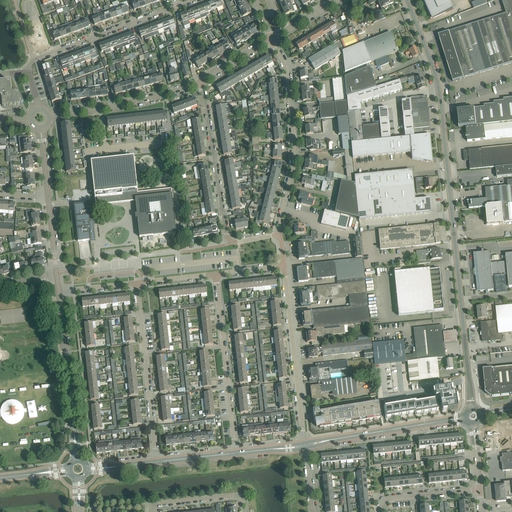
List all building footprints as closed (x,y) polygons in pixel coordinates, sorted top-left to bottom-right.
[(134,11),(140,9),(136,0),(132,0),(130,1),(134,11)] [(136,0),(140,9),(145,6),(142,0),(136,0)] [(220,0),(217,0),(214,2),(217,9),(223,7),(220,0)] [(290,0),(280,4),(282,10),(292,6),(290,0)] [(371,0),(369,1),(371,4),(377,0),(382,11),(387,9),(386,6),(392,3),(390,0),(371,0)] [(424,0),(433,18),(452,10),(447,0),(424,0)] [(511,0),(501,0),(506,14),(439,35),(453,81),(511,62),(511,0)] [(484,0),(479,0),(471,3),(473,9),(486,4),(484,0)] [(211,3),(208,4),(212,13),(214,12),(214,10),(217,9),(214,2),(213,1),(210,2),(211,3)] [(107,6),(111,19),(117,17),(113,7),(110,8),(109,4),(108,4),(108,2),(106,3),(106,4),(106,5),(107,6)] [(238,6),(240,11),(238,12),(248,8),(247,6),(249,6),(247,2),(238,6)] [(123,15),(128,13),(126,6),(123,7),(121,3),(119,4),(123,15)] [(113,6),(113,7),(117,17),(123,15),(119,4),(113,6)] [(208,12),(211,11),(212,13),(208,4),(202,6),(207,17),(206,16),(209,15),(208,13),(208,14),(208,12)] [(105,10),(102,11),(106,21),(111,19),(107,6),(104,7),(105,10)] [(207,17),(202,6),(197,8),(201,19),(207,17)] [(284,16),(285,15),(285,16),(295,11),(293,6),(292,6),(282,10),(283,12),(282,12),(284,16)] [(195,21),(201,19),(197,8),(191,11),(195,19),(195,21)] [(248,8),(238,12),(239,15),(241,14),(243,17),(250,14),(252,13),(250,10),(249,10),(248,8)] [(98,9),(95,10),(96,13),(97,16),(100,23),(106,21),(102,11),(99,12),(98,9)] [(189,22),(195,19),(191,11),(185,13),(189,22)] [(185,13),(179,15),(181,19),(180,20),(181,23),(182,22),(184,27),(190,24),(189,22),(185,13)] [(374,23),(379,21),(383,19),(386,18),(384,14),(377,17),(373,18),(374,23)] [(100,23),(97,16),(92,18),(94,25),(100,23)] [(251,16),(243,19),(244,21),(247,26),(252,36),(254,35),(255,36),(258,34),(258,33),(253,25),(250,27),(247,23),(253,21),(251,16)] [(79,19),(83,30),(89,27),(85,18),(79,20),(79,19)] [(172,18),(166,20),(170,30),(171,32),(174,32),(173,29),(176,27),(172,18)] [(83,30),(79,19),(73,21),(73,22),(77,32),(83,30)] [(166,20),(161,22),(164,30),(165,32),(170,30),(166,20)] [(73,22),(68,24),(72,34),(77,32),(73,22)] [(161,22),(155,24),(160,36),(160,37),(163,36),(161,31),(164,30),(161,22)] [(330,32),(330,31),(332,34),(338,30),(333,22),(326,26),(330,32)] [(72,34),(68,24),(62,26),(66,36),(72,34)] [(155,24),(150,26),(152,33),(153,36),(157,35),(157,37),(160,36),(155,24)] [(53,26),(55,32),(52,33),(55,40),(60,38),(56,25),(53,26)] [(60,38),(66,36),(62,26),(57,28),(56,25),(60,38)] [(150,26),(144,28),(147,35),(148,38),(147,38),(148,38),(153,36),(152,33),(150,26)] [(247,39),(252,36),(247,26),(241,29),(247,39)] [(320,30),(324,35),(330,32),(326,26),(324,27),(323,26),(320,28),(320,30)] [(147,35),(144,28),(138,30),(141,37),(144,36),(145,40),(148,39),(148,38),(147,38),(148,38),(147,35)] [(348,34),(347,28),(339,32),(342,37),(348,34)] [(247,39),(241,29),(236,32),(237,35),(242,42),(243,41),(244,42),(248,40),(247,39)] [(324,35),(320,30),(314,33),(318,39),(324,35)] [(136,47),(140,45),(137,36),(134,37),(133,32),(127,35),(131,45),(131,44),(135,43),(136,47)] [(398,52),(390,32),(363,43),(342,52),(345,73),(371,62),(371,63),(398,52)] [(311,43),(318,39),(314,33),(308,37),(311,43)] [(125,47),(131,45),(127,35),(121,37),(125,47)] [(240,43),(242,42),(237,35),(232,38),(231,36),(229,38),(232,44),(234,42),(236,45),(237,46),(240,44),(240,43)] [(120,49),(120,50),(123,49),(122,48),(125,47),(121,37),(116,39),(120,49)] [(308,37),(302,41),(305,46),(311,43),(308,37)] [(223,38),(218,41),(224,52),(226,51),(227,52),(230,50),(230,49),(228,46),(230,45),(231,44),(227,38),(224,39),(223,38)] [(120,49),(116,39),(110,41),(113,48),(115,47),(117,50),(120,49)] [(211,42),(220,57),(223,55),(222,53),(224,52),(218,41),(217,39),(211,42)] [(334,44),(317,54),(308,59),(315,70),(342,54),(341,50),(340,40),(334,44)] [(113,48),(110,41),(104,43),(108,53),(111,52),(110,49),(113,48)] [(295,44),(299,50),(305,46),(302,41),(295,44)] [(211,42),(215,48),(210,51),(214,58),(216,57),(216,59),(220,57),(211,42)] [(104,43),(99,45),(101,52),(104,51),(105,54),(108,53),(104,43)] [(99,56),(96,48),(94,49),(93,47),(88,49),(91,59),(99,56)] [(418,56),(415,47),(408,50),(408,48),(398,52),(399,55),(405,53),(406,55),(410,53),(412,58),(418,56)] [(305,51),(301,54),(303,58),(307,57),(310,55),(307,51),(308,51),(306,48),(304,49),(305,51)] [(91,59),(88,49),(82,51),(86,61),(90,60),(91,59)] [(82,51),(76,53),(80,63),(86,61),(82,51)] [(204,54),(209,62),(214,58),(210,51),(204,54)] [(209,62),(204,54),(203,52),(197,55),(203,65),(209,62)] [(76,53),(71,55),(74,65),(80,63),(76,53)] [(181,67),(182,73),(184,78),(189,77),(185,64),(187,63),(185,54),(182,54),(183,58),(181,59),(183,66),(181,67)] [(71,55),(65,58),(70,70),(69,67),(74,65),(71,55)] [(201,66),(203,65),(197,55),(194,56),(196,59),(194,61),(198,68),(199,69),(202,67),(201,66)] [(269,56),(263,59),(267,66),(273,63),(269,56)] [(377,62),(374,63),(377,70),(389,65),(386,57),(376,61),(377,62)] [(65,58),(59,60),(62,67),(63,70),(67,68),(67,70),(70,70),(65,58)] [(263,59),(258,62),(262,69),(267,66),(263,59)] [(170,64),(170,63),(169,60),(166,61),(168,69),(170,74),(165,75),(167,79),(170,78),(171,82),(175,81),(171,68),(170,64)] [(175,81),(179,80),(177,72),(175,72),(174,69),(177,68),(176,62),(170,64),(171,68),(175,81)] [(262,69),(258,62),(253,65),(257,72),(262,69)] [(44,64),(39,66),(39,67),(40,71),(42,70),(43,73),(51,70),(55,69),(54,66),(50,67),(49,64),(44,65),(44,64)] [(253,65),(247,68),(252,75),(254,74),(258,79),(260,78),(258,74),(257,72),(253,65)] [(390,79),(389,77),(375,82),(376,83),(374,83),(369,67),(344,78),(346,97),(376,87),(346,97),(357,94),(399,80),(398,80),(397,76),(390,79)] [(153,69),(154,72),(157,83),(163,82),(161,74),(158,75),(156,68),(153,69)] [(246,78),(252,75),(247,68),(242,71),(246,78)] [(106,69),(99,71),(99,74),(103,73),(104,75),(105,80),(105,81),(108,80),(106,69)] [(43,75),(42,75),(43,79),(53,76),(51,70),(43,73),(43,75)] [(244,80),(245,81),(249,89),(247,91),(249,95),(251,92),(253,89),(246,78),(242,71),(240,72),(239,71),(236,73),(237,74),(241,81),(244,80)] [(305,71),(300,72),(300,79),(308,78),(309,81),(314,81),(321,80),(320,77),(314,77),(313,74),(310,74),(307,74),(307,71),(305,71)] [(154,72),(148,74),(151,85),(157,83),(154,72)] [(151,85),(148,74),(145,75),(144,73),(142,73),(142,76),(143,79),(145,87),(151,85)] [(236,85),(238,83),(241,81),(237,74),(232,77),(236,84),(236,85)] [(45,85),(63,79),(62,77),(54,79),(53,76),(43,79),(45,85)] [(418,90),(426,87),(422,77),(414,79),(413,76),(399,80),(399,81),(402,90),(400,83),(407,80),(408,81),(411,80),(412,83),(416,82),(418,90)] [(130,78),(130,77),(124,79),(125,83),(127,91),(133,90),(130,78)] [(136,77),(130,78),(133,90),(139,88),(136,77)] [(143,79),(137,80),(136,77),(139,88),(145,87),(143,79)] [(232,77),(226,81),(230,88),(236,84),(232,77)] [(0,106),(2,106),(2,109),(13,108),(13,106),(23,105),(12,78),(0,78),(0,106)] [(334,103),(346,102),(344,78),(332,79),(334,97),(334,103)] [(55,84),(64,82),(63,79),(45,85),(45,86),(47,85),(47,87),(46,87),(47,90),(48,90),(56,88),(55,84)] [(119,85),(121,93),(127,91),(125,83),(122,84),(121,80),(118,81),(118,82),(119,85)] [(226,81),(221,84),(225,91),(230,88),(226,81)] [(399,81),(346,97),(348,112),(360,111),(359,104),(402,90),(399,81)] [(113,84),(109,85),(111,95),(116,94),(121,93),(119,85),(114,86),(113,84)] [(220,94),(225,91),(221,84),(216,87),(220,94)] [(70,86),(67,86),(67,92),(68,96),(68,97),(71,97),(71,100),(77,99),(76,91),(71,92),(70,86)] [(58,94),(56,88),(48,90),(50,96),(58,94)] [(66,94),(66,91),(64,92),(61,93),(58,94),(50,96),(52,102),(60,100),(59,96),(66,94)] [(302,94),(303,101),(306,101),(306,103),(310,103),(310,100),(311,100),(311,97),(313,96),(313,95),(316,95),(316,93),(302,94)] [(420,97),(410,98),(410,100),(414,133),(424,132),(429,132),(427,107),(428,106),(428,104),(427,104),(426,96),(420,97)] [(197,105),(194,98),(188,100),(191,108),(197,105)] [(476,126),(511,121),(511,98),(504,99),(504,101),(494,102),(494,104),(484,105),(484,107),(475,109),(475,108),(457,110),(459,128),(476,126)] [(191,108),(188,100),(183,103),(185,110),(191,108)] [(410,100),(401,101),(405,137),(414,136),(414,133),(410,100)] [(234,110),(232,110),(232,108),(229,108),(228,103),(222,104),(222,102),(216,103),(216,107),(217,113),(234,110)] [(319,108),(320,111),(321,119),(341,117),(348,117),(346,102),(334,103),(319,104),(319,108)] [(179,112),(185,110),(183,103),(177,105),(179,112)] [(171,107),(173,112),(174,114),(179,112),(177,105),(171,107)] [(303,110),(302,110),(303,116),(304,116),(304,117),(309,116),(311,116),(314,116),(314,113),(317,112),(316,111),(320,111),(319,108),(313,109),(308,109),(303,110)] [(387,108),(378,109),(381,139),(390,138),(387,108)] [(232,110),(217,113),(218,119),(226,118),(225,115),(229,114),(232,113),(232,110)] [(360,111),(348,112),(351,141),(351,142),(364,141),(381,139),(379,124),(362,126),(360,111)] [(341,117),(336,118),(337,122),(338,132),(338,134),(338,135),(341,135),(349,134),(348,117),(341,117)] [(511,122),(471,128),(466,128),(467,142),(486,140),(511,137),(511,122)] [(317,124),(308,125),(308,126),(305,126),(306,135),(313,134),(313,128),(317,128),(317,124)] [(351,149),(349,134),(341,135),(343,150),(351,149)] [(430,135),(409,137),(410,152),(411,152),(412,159),(423,161),(423,160),(431,162),(429,150),(431,150),(430,148),(429,148),(428,136),(430,136),(430,135)] [(410,152),(409,137),(401,138),(403,153),(409,152),(409,153),(410,153),(410,152)] [(403,153),(401,138),(394,139),(396,154),(403,153)] [(388,154),(387,139),(380,140),(381,155),(388,154)] [(396,154),(394,139),(387,139),(388,154),(396,154)] [(381,155),(380,140),(372,141),(374,156),(381,155)] [(320,141),(306,141),(306,148),(309,148),(309,151),(320,150),(320,141)] [(374,156),(372,141),(365,142),(367,157),(374,156)] [(360,157),(358,142),(351,143),(352,159),(353,159),(353,158),(360,157)] [(367,157),(365,142),(358,142),(360,157),(367,157)] [(470,170),(496,168),(511,165),(511,145),(468,150),(468,151),(463,151),(464,161),(469,161),(470,170)] [(231,148),(222,149),(223,155),(228,155),(232,154),(231,150),(234,150),(238,149),(238,147),(233,147),(231,148)] [(326,161),(325,166),(328,166),(327,177),(327,178),(328,178),(338,180),(341,181),(355,184),(351,149),(343,150),(332,150),(333,157),(344,156),(347,176),(334,173),(335,162),(328,161),(329,160),(326,160),(326,161)] [(92,203),(86,204),(86,206),(91,206),(136,201),(135,198),(138,198),(137,193),(133,156),(106,159),(102,160),(91,161),(95,203),(92,203)] [(321,166),(322,161),(317,160),(318,157),(309,156),(309,160),(306,160),(305,164),(303,164),(303,170),(308,171),(308,170),(312,170),(313,165),(321,166)] [(277,161),(277,163),(271,162),(270,162),(270,164),(268,165),(268,167),(265,166),(265,167),(272,168),(280,170),(282,163),(277,161)] [(182,175),(189,174),(188,169),(187,169),(186,165),(180,166),(182,175)] [(234,169),(241,168),(241,165),(234,166),(225,167),(226,173),(235,172),(234,169)] [(511,165),(496,168),(497,178),(511,176),(511,165)] [(279,176),(280,170),(272,168),(265,167),(265,169),(272,171),(271,174),(279,176)] [(406,187),(405,172),(398,173),(399,188),(406,187)] [(411,172),(405,172),(406,187),(413,186),(412,174),(411,174),(411,172)] [(399,188),(398,173),(390,174),(392,189),(399,188)] [(385,189),(383,174),(376,175),(377,190),(385,189)] [(392,189),(390,174),(383,174),(385,189),(392,189)] [(311,179),(308,178),(303,177),(303,180),(301,180),(301,183),(302,183),(302,184),(305,184),(304,188),(313,189),(313,186),(315,181),(315,180),(327,182),(328,178),(327,178),(324,177),(324,176),(322,176),(322,177),(312,175),(311,179)] [(377,190),(376,175),(369,176),(370,191),(377,190)] [(363,191),(362,176),(355,177),(355,176),(354,176),(355,184),(356,192),(363,191)] [(370,191),(369,176),(362,176),(363,191),(370,191)] [(0,185),(5,186),(5,183),(8,183),(9,178),(6,178),(0,177),(0,185)] [(236,181),(243,179),(242,177),(227,179),(228,185),(236,184),(236,181)] [(257,180),(269,183),(268,186),(276,188),(277,182),(258,177),(257,180)] [(418,185),(422,185),(425,185),(425,189),(429,188),(429,189),(430,189),(430,188),(432,188),(431,181),(430,181),(423,181),(423,177),(415,178),(416,185),(418,185)] [(469,209),(487,207),(493,207),(493,205),(511,203),(511,179),(507,181),(508,186),(485,188),(486,200),(468,201),(469,209)] [(35,186),(34,180),(26,181),(27,182),(27,187),(22,187),(22,191),(31,191),(31,186),(32,186),(32,187),(35,187),(35,186)] [(341,181),(335,213),(358,218),(356,192),(355,184),(341,181)] [(363,191),(356,192),(358,218),(359,220),(360,220),(360,219),(429,212),(428,199),(429,199),(429,198),(415,200),(413,187),(413,186),(406,187),(399,188),(392,189),(385,189),(377,190),(370,191),(363,191)] [(138,198),(135,198),(136,201),(138,218),(137,218),(139,237),(176,233),(171,189),(137,193),(138,198)] [(298,199),(302,200),(301,204),(312,207),(314,200),(308,199),(309,194),(300,192),(298,199)] [(270,212),(271,206),(263,204),(261,203),(257,202),(256,205),(263,207),(262,210),(270,212)] [(503,222),(511,221),(511,203),(493,205),(493,207),(486,207),(487,218),(487,220),(488,225),(492,224),(493,226),(499,225),(499,224),(503,223),(503,224),(504,224),(503,222)] [(86,204),(74,205),(77,236),(76,236),(76,239),(77,239),(78,242),(80,259),(92,257),(91,242),(95,241),(93,222),(95,222),(94,219),(94,215),(92,215),(91,206),(86,206),(86,204)] [(29,212),(26,212),(27,221),(28,221),(31,221),(39,220),(38,214),(35,214),(35,211),(29,212)] [(246,219),(243,220),(242,213),(243,213),(242,211),(241,211),(240,211),(239,211),(240,220),(242,229),(248,227),(246,219)] [(349,218),(333,214),(326,212),(323,224),(330,226),(346,230),(349,218)] [(36,229),(36,226),(39,226),(39,220),(31,221),(32,227),(32,230),(36,229)] [(295,234),(300,234),(305,233),(305,225),(298,225),(298,220),(295,220),(294,220),(295,234)] [(378,230),(380,250),(436,244),(440,244),(438,224),(378,230)] [(192,230),(192,227),(188,228),(190,238),(200,237),(198,229),(192,230)] [(32,230),(28,230),(28,233),(32,233),(33,239),(41,238),(40,232),(37,232),(37,229),(36,229),(32,230)] [(361,238),(352,239),(354,258),(363,257),(361,238)] [(349,254),(348,241),(336,243),(336,240),(314,243),(314,239),(312,239),(306,239),(299,240),(299,244),(297,244),(298,260),(304,259),(304,258),(332,255),(332,256),(349,254)] [(17,252),(23,251),(23,247),(22,244),(20,244),(20,241),(18,241),(18,240),(15,240),(15,242),(17,252)] [(427,250),(416,251),(417,261),(417,264),(430,263),(430,260),(425,260),(425,255),(431,254),(431,260),(442,259),(441,253),(440,253),(439,249),(427,250)] [(478,270),(475,271),(475,274),(478,274),(480,292),(486,292),(486,294),(488,294),(488,291),(494,291),(492,276),(495,276),(496,293),(507,292),(505,275),(508,275),(509,287),(511,287),(511,253),(506,255),(506,262),(491,263),(490,253),(484,253),(484,251),(482,251),(482,253),(476,254),(478,270)] [(39,254),(35,254),(36,256),(38,267),(44,266),(43,262),(45,262),(44,258),(39,259),(39,257),(40,256),(39,254)] [(32,268),(38,267),(36,256),(33,257),(33,260),(30,261),(30,260),(28,261),(29,267),(32,266),(32,268)] [(362,258),(306,265),(306,267),(308,280),(317,279),(337,277),(337,284),(365,281),(362,258)] [(26,270),(26,267),(29,267),(28,261),(25,262),(22,263),(21,259),(18,260),(19,263),(21,271),(26,270)] [(9,274),(6,263),(4,264),(1,265),(3,275),(9,274)] [(306,267),(297,268),(298,283),(308,281),(308,280),(306,267)] [(433,311),(443,310),(442,305),(444,305),(444,303),(442,303),(440,280),(442,280),(441,274),(439,275),(439,270),(429,271),(429,269),(394,273),(398,316),(433,313),(433,311)] [(308,291),(299,292),(300,299),(301,307),(306,306),(311,306),(310,300),(318,300),(352,296),(366,294),(366,292),(365,281),(337,284),(313,287),(308,288),(308,291)] [(307,312),(302,312),(303,327),(313,325),(313,329),(315,329),(344,326),(347,326),(363,324),(364,326),(368,326),(367,323),(370,323),(368,303),(367,294),(366,294),(352,296),(353,305),(353,307),(307,312)] [(263,301),(255,302),(256,310),(259,310),(258,305),(264,305),(263,301)] [(496,311),(496,317),(497,317),(497,321),(480,322),(482,342),(502,340),(502,334),(511,332),(511,305),(505,306),(502,306),(495,307),(496,311)] [(249,331),(249,327),(241,328),(241,324),(233,325),(234,331),(239,330),(239,332),(249,331)] [(403,340),(372,343),(373,358),(374,363),(374,365),(407,361),(409,381),(434,379),(439,378),(437,361),(441,360),(441,358),(445,358),(444,343),(443,332),(442,325),(437,326),(413,328),(414,337),(415,339),(416,353),(412,353),(413,355),(405,356),(404,347),(403,340)] [(316,333),(306,334),(307,343),(311,342),(312,342),(316,342),(316,337),(345,334),(345,332),(344,326),(315,329),(316,333)] [(449,331),(443,332),(444,343),(450,342),(458,341),(456,331),(449,331)] [(359,340),(321,345),(322,348),(322,353),(323,356),(363,352),(364,356),(357,357),(357,358),(342,360),(342,361),(344,361),(373,358),(372,351),(370,335),(359,337),(359,340)] [(322,348),(319,348),(319,345),(313,345),(314,349),(308,350),(309,358),(318,357),(317,354),(322,353),(322,348)] [(446,370),(449,369),(449,370),(450,369),(453,369),(452,359),(445,360),(446,370)] [(318,368),(308,369),(308,374),(319,373),(318,369),(329,368),(329,371),(345,369),(344,361),(342,361),(317,364),(318,368)] [(491,397),(503,396),(501,369),(493,370),(492,368),(483,369),(485,393),(491,397)] [(511,394),(511,368),(501,369),(503,396),(511,394)] [(266,375),(263,375),(264,381),(267,381),(270,380),(270,377),(279,376),(279,379),(284,379),(287,378),(286,372),(278,373),(278,374),(276,374),(276,373),(266,375)] [(332,392),(333,396),(357,394),(355,378),(318,382),(318,386),(319,386),(320,393),(332,392)] [(258,393),(261,393),(261,387),(260,385),(250,386),(251,388),(258,387),(258,393)] [(318,386),(310,387),(312,401),(321,400),(320,393),(319,386),(318,386)] [(414,403),(383,408),(385,418),(415,413),(415,414),(438,411),(437,405),(440,405),(441,411),(457,409),(455,394),(451,394),(450,387),(434,390),(435,397),(436,401),(414,404),(414,403)] [(123,399),(123,395),(118,395),(118,393),(117,393),(117,391),(114,392),(115,395),(115,399),(123,399)] [(186,401),(185,393),(174,394),(175,397),(183,397),(183,402),(186,401)] [(318,409),(312,410),(314,421),(315,421),(316,427),(323,425),(323,427),(328,427),(327,425),(330,424),(330,426),(335,426),(334,424),(337,423),(338,425),(342,424),(341,422),(344,422),(345,424),(346,424),(345,423),(345,422),(351,421),(352,422),(351,422),(351,423),(352,423),(352,421),(355,420),(355,422),(360,421),(359,419),(362,419),(362,421),(367,420),(366,418),(369,418),(370,420),(374,419),(373,417),(376,416),(377,419),(381,418),(378,402),(377,402),(378,402),(378,404),(319,414),(318,409)] [(192,413),(189,413),(190,421),(198,420),(197,416),(194,417),(194,415),(192,415),(192,413)] [(209,424),(206,425),(206,430),(206,433),(207,441),(210,441),(210,442),(215,442),(215,437),(213,437),(212,432),(212,429),(209,429),(209,424)] [(426,460),(426,457),(420,458),(419,452),(415,453),(416,458),(416,461),(420,460),(426,460)] [(503,462),(502,462),(503,471),(508,471),(511,470),(511,452),(507,453),(502,454),(502,458),(503,462)] [(504,485),(495,486),(497,502),(506,501),(505,497),(504,485)]
